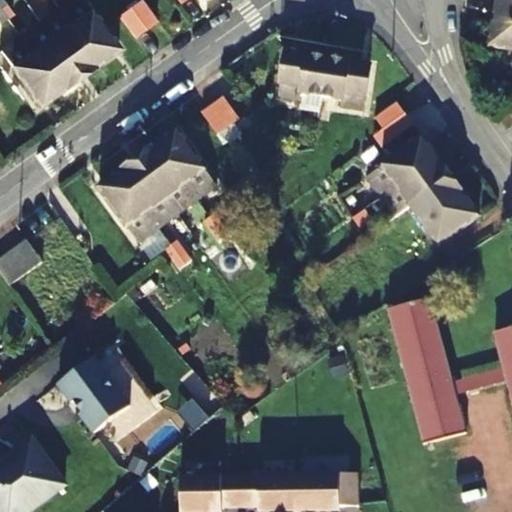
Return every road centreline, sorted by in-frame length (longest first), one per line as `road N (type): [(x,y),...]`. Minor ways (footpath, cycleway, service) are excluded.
road 1 (residential): [(0,202),(279,0)]
road 2 (residential): [(435,62),(511,179)]
